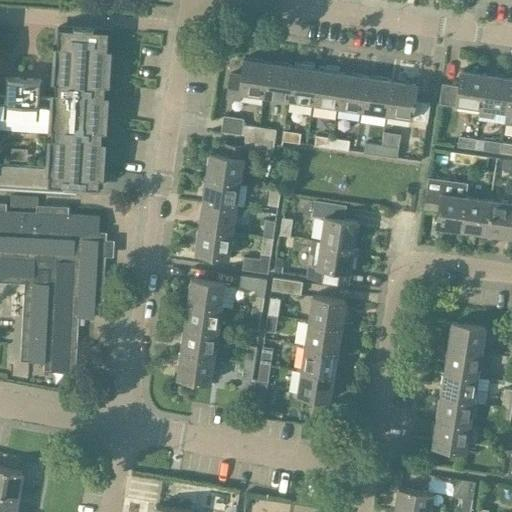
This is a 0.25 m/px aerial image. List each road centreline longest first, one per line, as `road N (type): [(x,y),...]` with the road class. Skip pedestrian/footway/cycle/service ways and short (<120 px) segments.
road 1 (residential): [(127,424),(190,0)]
road 2 (residential): [(371,468),(403,262),(511,273)]
road 3 (residential): [(511,38),(234,0)]
road 4 (residential): [(371,468),(127,424)]
road 5 (residential): [(127,424),(0,404)]
